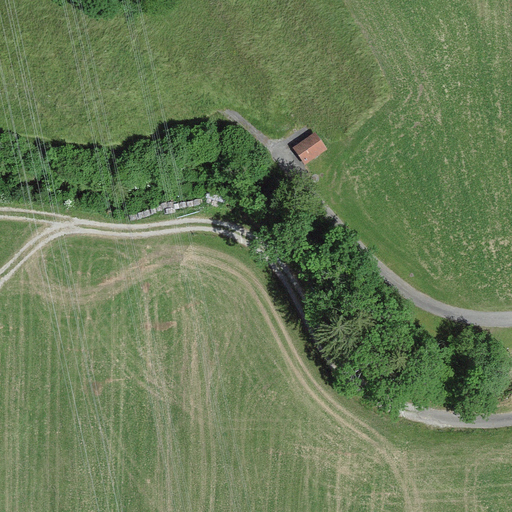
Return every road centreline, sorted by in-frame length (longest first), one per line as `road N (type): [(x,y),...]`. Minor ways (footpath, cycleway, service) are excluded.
road 1 (track): [(511,417),(438,422),(365,396),(318,353),(275,276),(233,245),(59,224),(0,279)]
road 2 (track): [(291,170),(340,233),(433,312),(511,319)]
